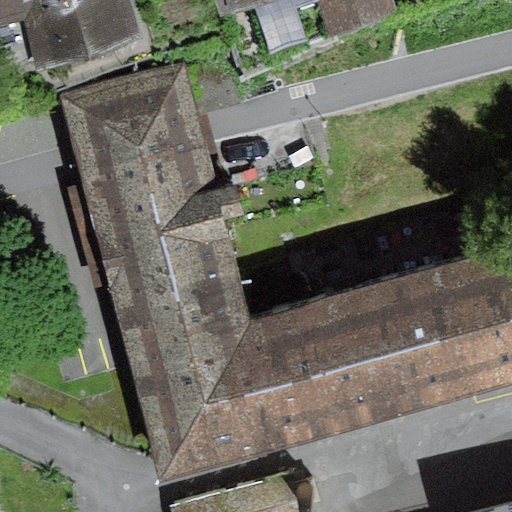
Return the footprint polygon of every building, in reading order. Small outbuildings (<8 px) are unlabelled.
[(0,0),(0,34),(22,28),(37,79),(144,48),(129,0),(0,0)] [(214,0),(223,24),(257,13),(272,58),(307,46),(296,11),(310,6),(308,0),(214,0)] [(308,0),(310,6),(318,3),(331,39),(392,18),(385,0),(308,0)] [(239,104),(228,63),(186,74),(184,66),(63,98),(77,148),(198,114),(239,104)] [(198,114),(77,148),(85,177),(207,144),(198,114)] [(220,195),(207,144),(85,177),(168,476),(511,381),(511,251),(255,321),(229,225),(244,221),(236,191),(220,195)] [(309,511),(298,469),(171,503),(173,511),(309,511)]
